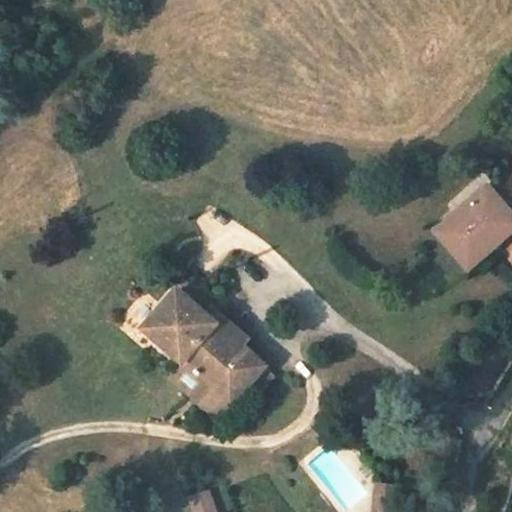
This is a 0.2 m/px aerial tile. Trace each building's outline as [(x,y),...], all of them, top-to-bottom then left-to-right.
[(511,227),(511,216),(486,186),(437,230),(468,266),(511,227)] [(143,330),(216,392),(228,378),(243,391),(266,366),(243,347),(249,338),(214,307),(206,317),(177,290),(143,330)] [(216,392),(231,406),(243,391),(228,378),(216,392)] [(392,511),(395,486),(377,484),(374,511),(392,511)] [(402,511),(404,486),(395,486),(392,511),(402,511)] [(193,511),(217,511),(212,494),(190,501),(193,511)]
